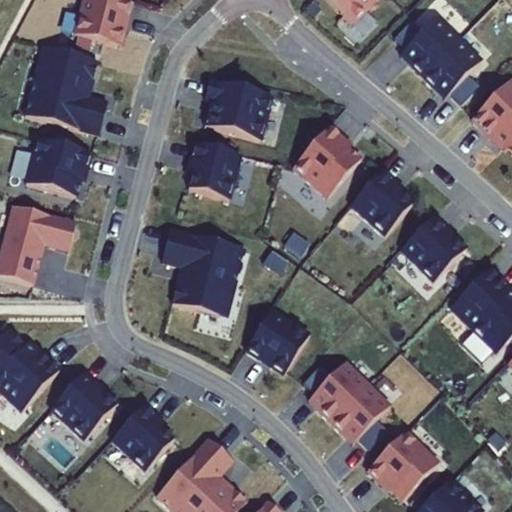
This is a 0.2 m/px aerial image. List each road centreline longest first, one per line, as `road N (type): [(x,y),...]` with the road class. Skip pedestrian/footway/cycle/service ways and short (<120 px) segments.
road 1 (residential): [(343,511),(286,438),(238,397),(134,346),(116,325),(116,281),(169,76),(183,48),(237,0)]
road 2 (residential): [(267,0),(511,218)]
